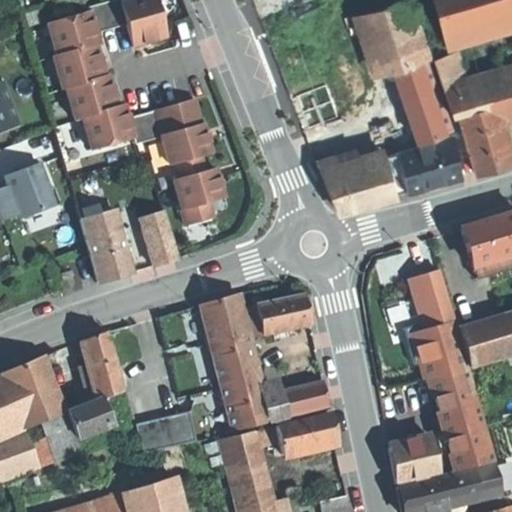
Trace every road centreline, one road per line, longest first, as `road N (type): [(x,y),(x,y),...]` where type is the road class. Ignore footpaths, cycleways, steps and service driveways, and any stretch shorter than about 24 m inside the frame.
road 1 (secondary): [(317,251),(95,313),(0,356)]
road 2 (secondary): [(317,251),(222,0)]
road 3 (secondary): [(375,511),(317,251)]
road 4 (secondary): [(511,192),(317,251)]
